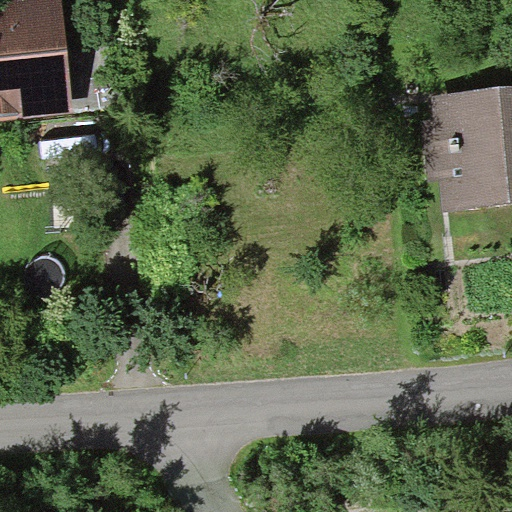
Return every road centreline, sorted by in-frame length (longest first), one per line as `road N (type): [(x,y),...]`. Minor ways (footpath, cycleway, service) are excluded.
road 1 (residential): [(170,405),(511,378)]
road 2 (residential): [(0,424),(170,405)]
